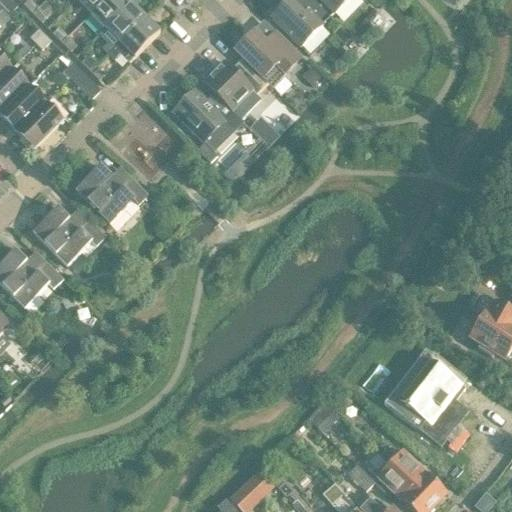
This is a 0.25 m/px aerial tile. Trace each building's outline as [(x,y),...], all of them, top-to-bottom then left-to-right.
[(0,11),(2,13),(11,5),(6,0),(4,0),(0,4),(0,11)] [(91,18),(108,0),(79,0),(76,3),(91,18)] [(105,32),(130,6),(123,0),(108,0),(91,18),(105,32)] [(300,52),(328,24),(304,0),(288,0),(287,1),(288,3),(269,21),(300,52)] [(304,0),(328,24),(351,0),(304,0)] [(33,17),(38,12),(29,3),(24,8),(33,17)] [(11,5),(2,13),(8,20),(17,11),(11,5)] [(108,57),(119,46),(145,21),(130,6),(105,32),(100,37),(108,45),(102,51),(108,57)] [(38,12),(33,17),(42,26),(47,21),(38,12)] [(129,67),(134,61),(159,36),(145,21),(119,46),(108,57),(115,64),(120,58),(129,67)] [(62,46),(67,41),(58,32),(53,37),(62,46)] [(36,48),(44,39),(38,33),(30,42),(36,48)] [(254,35),(234,55),(241,62),(250,71),(261,83),(267,88),(268,86),(272,90),(284,78),(300,62),(280,42),(270,51),(254,35)] [(44,39),(36,48),(42,54),(50,45),(44,39)] [(67,41),(62,46),(71,56),(76,50),(67,41)] [(0,83),(12,71),(0,58),(0,83)] [(90,75),(96,70),(86,60),(81,65),(90,75)] [(211,72),(201,82),(204,84),(202,86),(216,100),(231,115),(251,96),(255,101),(267,88),(261,83),(250,71),(241,62),(233,71),(235,73),(231,76),(229,74),(222,67),(214,74),(211,72)] [(69,81),(77,73),(72,67),(63,76),(69,81)] [(96,70),(90,75),(99,83),(104,78),(96,70)] [(0,117),(29,88),(12,71),(0,83),(0,117)] [(91,104),(98,97),(100,95),(77,73),(69,81),(91,104)] [(46,105),(38,97),(29,88),(0,117),(0,120),(15,135),(46,105)] [(193,94),(173,115),(204,145),(204,146),(197,154),(210,167),(218,159),(213,155),(233,135),(242,126),(231,115),(216,100),(208,109),(193,94)] [(46,105),(15,135),(33,153),(64,123),(46,105)] [(116,186),(100,170),(75,194),(109,228),(133,204),(138,209),(148,199),(126,177),(116,186)] [(74,228),(57,212),(33,236),(67,270),(91,246),(96,251),(106,241),(83,219),(74,228)] [(32,270),(15,254),(0,268),(0,286),(25,312),(49,288),(54,293),(64,283),(41,261),(32,270)] [(447,255),(433,277),(447,286),(461,264),(447,255)] [(495,356),(506,362),(511,351),(511,314),(497,305),(490,318),(485,315),(470,341),(481,347),(478,352),(492,360),(495,356)] [(0,340),(1,339),(3,337),(0,334),(10,325),(0,315),(0,340)] [(421,359),(392,397),(416,415),(410,423),(419,429),(417,431),(441,450),(469,414),(455,403),(464,392),(421,359)] [(328,405),(342,417),(352,405),(338,393),(328,405)] [(309,423),(320,433),(336,415),(325,405),(309,423)] [(401,454),(389,467),(434,508),(446,495),(401,454)] [(389,467),(377,481),(411,511),(431,511),(434,508),(389,467)] [(366,496),(374,487),(376,485),(358,468),(348,478),(366,496)] [(239,511),(251,511),(274,490),(259,473),(229,502),(239,511)] [(325,499),(336,511),(344,511),(353,504),(338,487),(325,499)] [(376,511),(367,502),(357,511),(390,511),(389,510),(387,511),(376,511)] [(234,511),(226,503),(217,511),(218,511),(234,511)]
